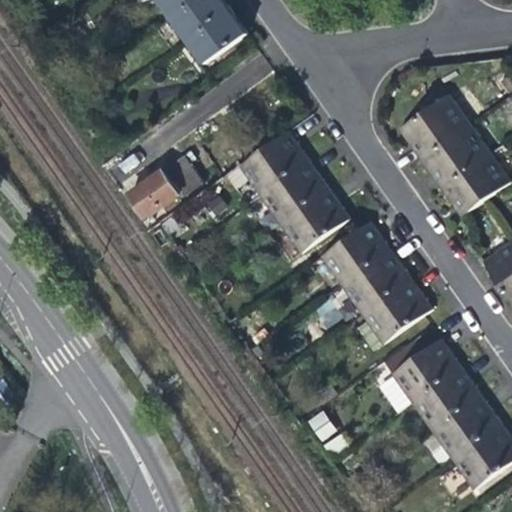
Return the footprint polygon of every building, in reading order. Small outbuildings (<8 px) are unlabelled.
[(157,0),(171,19),(199,0),(157,0)] [(222,0),(199,0),(171,19),(187,42),(230,11),(222,0)] [(241,27),(230,11),(187,42),(205,67),(248,36),(241,27)] [(410,147),(422,164),(429,173),(443,193),(449,202),(462,220),(511,184),(451,99),(401,135),(410,147)] [(239,170),(260,199),(282,228),(303,258),(350,222),(341,209),(322,182),(300,152),(288,134),(239,170)] [(176,165),(129,197),(145,220),(156,213),(161,220),(172,212),(167,205),(180,197),(181,198),(193,190),(176,165)] [(405,275),(391,255),(384,244),(371,226),(324,261),(385,348),(432,313),(424,301),(405,275)] [(511,246),(486,264),(511,301),(511,246)] [(314,309),(324,328),(343,318),(333,299),(314,309)] [(481,396),(464,372),(443,342),(395,377),(415,407),(475,491),(511,465),(511,439),(496,417),(481,396)] [(306,420),(321,443),(337,432),(323,409),(306,420)]
